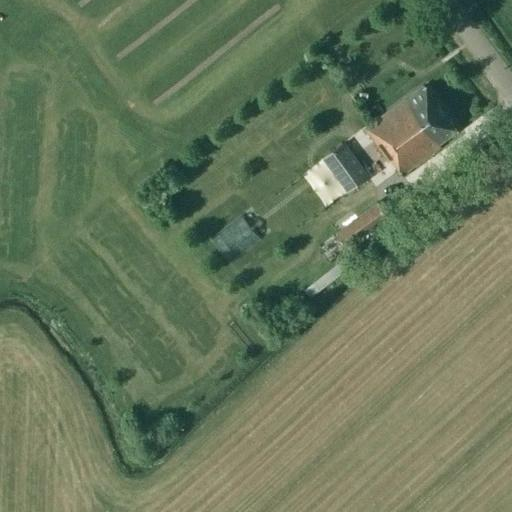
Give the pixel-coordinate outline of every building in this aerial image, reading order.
[(439,143),(456,130),(423,85),(365,127),(390,161),(391,159),(402,174),(440,146),(439,143)] [(348,190),(367,175),(342,144),(323,159),(348,190)] [(346,246),(386,215),(376,202),(350,222),(344,214),(330,225),(346,246)] [(241,214),(210,239),(229,263),(261,239),(241,214)] [(304,300),(350,267),(343,257),(297,290),(304,300)]
